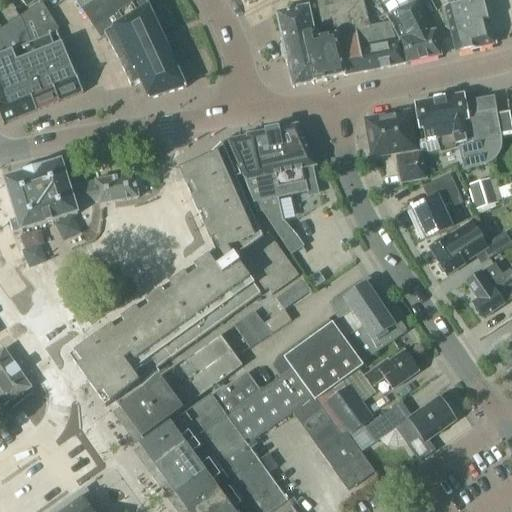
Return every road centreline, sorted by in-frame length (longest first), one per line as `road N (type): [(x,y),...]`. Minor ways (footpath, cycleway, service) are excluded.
road 1 (tertiary): [(511,434),(385,250),(322,100)]
road 2 (tertiary): [(0,154),(253,110)]
road 3 (residential): [(19,337),(55,307),(68,271),(190,215)]
road 4 (residential): [(141,511),(19,337)]
road 5 (tertiary): [(322,100),(511,61)]
